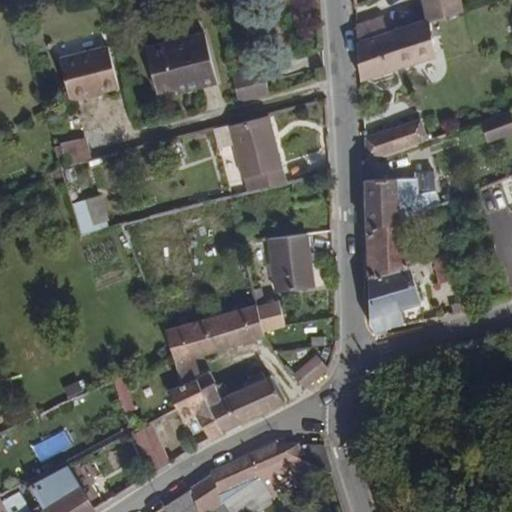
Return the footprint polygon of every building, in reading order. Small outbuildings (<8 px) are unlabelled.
[(461,11),(458,0),(423,0),(428,21),(429,21),(461,11)] [(387,34),(381,17),(356,24),(356,43),(387,34)] [(432,37),(429,21),(428,21),(387,34),(356,43),(359,77),(436,54),(435,51),(432,37)] [(218,83),(206,34),(146,48),(156,89),(176,85),(185,82),(187,90),(218,83)] [(442,50),(439,35),(432,37),(435,51),(442,50)] [(108,46),(59,57),(69,100),(118,89),(108,46)] [(270,91),(263,66),(233,74),(240,99),(270,91)] [(187,90),(185,82),(176,85),(177,93),(187,90)] [(487,133),(511,124),(511,118),(507,109),(484,117),(483,118),(487,133)] [(284,182),(265,114),(227,124),(232,143),(241,177),(245,192),(254,190),(284,182)] [(427,137),(420,117),(414,119),(421,139),(427,137)] [(421,139),(414,119),(363,136),(364,159),(421,139)] [(232,143),(227,124),(211,129),(216,148),(232,143)] [(88,139),(59,141),(60,163),(90,161),(88,139)] [(400,216),(396,176),(365,176),(365,229),(400,216)] [(417,191),(416,176),(396,176),(400,216),(406,214),(418,210),(417,191)] [(318,191),(315,180),(299,184),(302,195),(318,191)] [(438,202),(434,191),(417,191),(418,210),(438,202)] [(74,201),(80,232),(109,227),(104,195),(74,201)] [(409,261),(406,214),(400,216),(365,229),(368,273),(408,262),(409,261)] [(253,236),(251,224),(238,226),(241,239),(253,236)] [(314,289),(309,235),(267,239),(272,292),(314,289)] [(452,250),(450,245),(441,248),(442,253),(452,250)] [(458,274),(452,250),(442,253),(434,254),(441,278),(458,274)] [(418,302),(408,262),(368,273),(370,323),(377,331),(403,324),(399,307),(418,302)] [(284,324),(279,301),(257,306),(263,330),(284,324)] [(263,330),(257,306),(164,330),(172,356),(174,362),(192,356),(263,333),(263,330)] [(327,368),(316,353),(292,372),(304,386),(327,368)] [(199,375),(192,356),(174,362),(180,384),(199,375)] [(203,387),(216,382),(210,369),(199,375),(180,384),(169,391),(175,403),(204,389),(203,387)] [(263,378),(262,373),(247,379),(248,385),(263,378)] [(283,400),(270,376),(263,378),(248,385),(245,386),(239,389),(228,394),(226,396),(232,408),(238,420),(283,400)] [(222,396),(216,382),(203,387),(204,389),(210,403),(223,428),(238,420),(232,408),(226,396),(222,396)] [(197,413),(196,410),(210,403),(204,389),(175,403),(183,420),(197,413)] [(223,428),(210,403),(196,410),(197,413),(208,437),(223,428)] [(170,460),(151,422),(134,431),(154,470),(170,460)] [(220,495),(302,459),(299,446),(272,445),(211,471),(211,478),(192,490),(197,511),(219,511),(223,510),(220,495)] [(85,511),(90,509),(66,465),(29,486),(40,503),(45,511),(85,511)] [(34,507),(22,489),(1,500),(7,511),(45,511),(40,503),(34,507)] [(165,511),(197,511),(192,490),(163,508),(165,511)]
